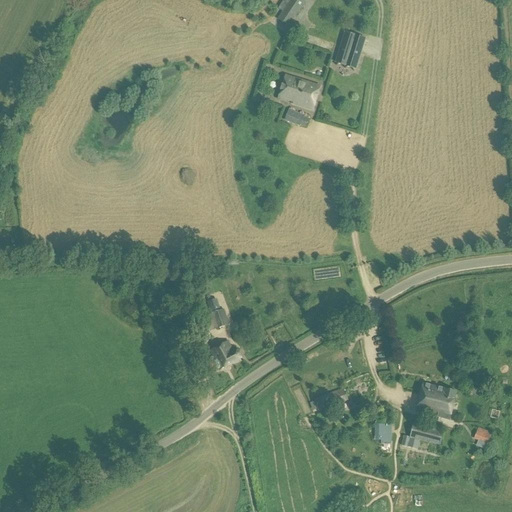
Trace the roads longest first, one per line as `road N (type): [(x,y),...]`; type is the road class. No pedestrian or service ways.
road 1 (unclassified): [(29,511),(165,443),(396,289),(458,266),(511,260)]
road 2 (track): [(207,413),(171,287),(160,277),(105,266),(0,268)]
